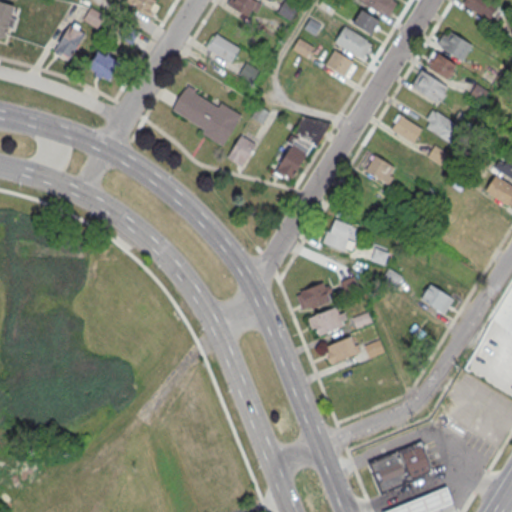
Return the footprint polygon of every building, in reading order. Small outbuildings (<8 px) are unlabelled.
[(0,0),(0,36),(3,37),(14,5),(0,0)] [(155,0),(146,15),(123,0),(155,0)] [(230,0),(228,4),(246,15),(255,1),(253,0),(230,0)] [(285,0),(277,13),(288,20),(296,7),(285,0)] [(360,0),(388,16),(397,0),(360,0)] [(463,2),(464,0),(492,0),(499,4),(489,19),(463,2)] [(83,19),(91,7),(104,15),(96,28),(83,19)] [(352,22),(370,33),(378,20),(361,9),(352,22)] [(304,26),(316,34),(322,26),(310,17),(304,26)] [(53,50),(68,59),(83,33),(69,24),(53,50)] [(130,43),(137,32),(126,25),(119,36),(130,43)] [(334,42),(356,55),(366,39),(344,26),(334,42)] [(441,45),(451,30),(473,44),(463,59),(441,45)] [(230,62),(206,47),(215,33),(239,48),(230,62)] [(292,48),(306,57),(313,46),(298,37),(292,48)] [(325,63),(334,49),(353,61),(344,75),(325,63)] [(425,64),(435,49),(457,63),(447,78),(425,64)] [(87,67),(97,51),(118,64),(108,80),(87,67)] [(238,74),(250,81),(258,70),(246,62),(238,74)] [(411,84),(420,69),(447,86),(437,101),(411,84)] [(469,94),(479,101),(487,90),(477,83),(469,94)] [(171,108),(187,84),(240,117),(223,145),(202,132),(204,129),(171,108)] [(250,115),(262,123),(269,111),(258,104),(250,115)] [(426,125),(436,110),(462,127),(452,142),(426,125)] [(390,129),(400,113),(422,127),(412,143),(390,129)] [(277,168),(289,176),(311,143),(315,145),(330,122),(303,116),(287,140),(293,144),(277,168)] [(241,134),(255,144),(241,165),(226,156),(241,134)] [(427,156),(433,145),(446,153),(440,164),(427,156)] [(363,168),(373,153),(395,167),(385,182),(363,168)] [(511,177),(499,169),(509,153),(511,155),(511,177)] [(485,189),(495,174),(511,185),(511,194),(507,203),(485,189)] [(323,240),(331,217),(352,225),(343,248),(323,240)] [(375,247),(388,252),(383,263),(370,258),(375,247)] [(389,268),(401,275),(395,285),(383,278),(389,268)] [(346,294),(340,281),(353,275),(359,288),(346,294)] [(304,310),(296,292),(322,281),(329,299),(304,310)] [(420,298),(445,313),(454,298),(430,283),(420,298)] [(318,334),(310,316),(336,306),(344,324),(318,334)] [(356,328),(352,317),(367,310),(372,321),(356,328)] [(330,364),(323,345),(349,335),(356,353),(330,364)] [(368,356),(364,345),(379,339),(384,350),(368,356)] [(380,493),(368,462),(419,442),(431,472),(380,493)] [(382,511),(396,506),(414,499),(430,492),(446,486),(452,502),(436,508),(426,511),(382,511)]
